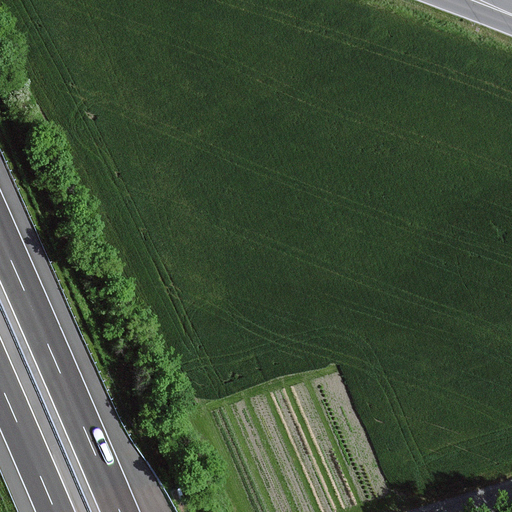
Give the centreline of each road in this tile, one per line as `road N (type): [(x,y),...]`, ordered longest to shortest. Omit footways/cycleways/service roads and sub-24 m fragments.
road 1 (motorway): [(120,511),(0,231)]
road 2 (motorway): [(0,382),(55,511)]
